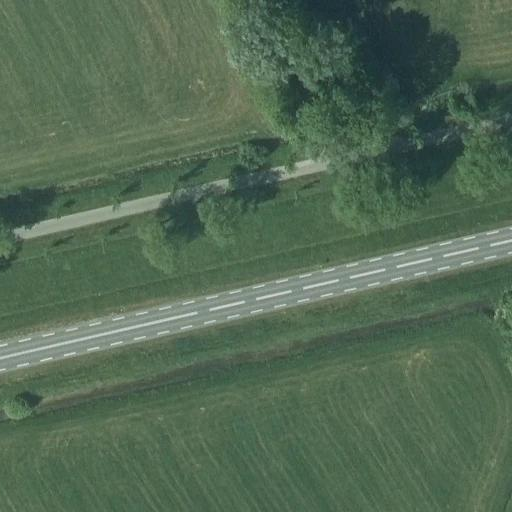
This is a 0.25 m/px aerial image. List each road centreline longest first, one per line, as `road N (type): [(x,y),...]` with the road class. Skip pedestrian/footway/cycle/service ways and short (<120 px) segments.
road 1 (unclassified): [(0,238),(511,120)]
road 2 (primary): [(0,358),(511,240)]
